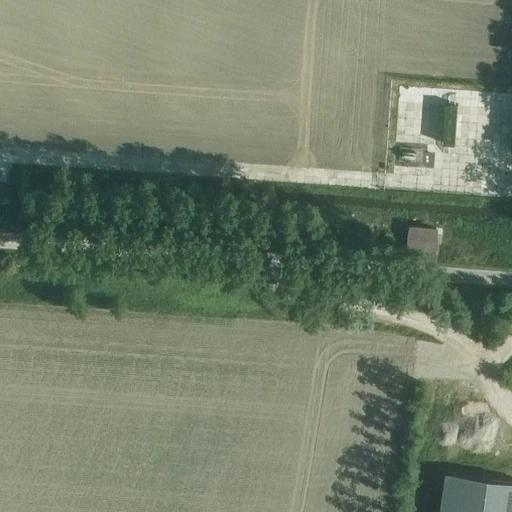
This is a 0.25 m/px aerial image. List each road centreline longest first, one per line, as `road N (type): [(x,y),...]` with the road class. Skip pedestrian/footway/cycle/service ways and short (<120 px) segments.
road 1 (unclassified): [(511,280),(0,240)]
road 2 (track): [(239,259),(345,304),(453,332),(511,403)]
